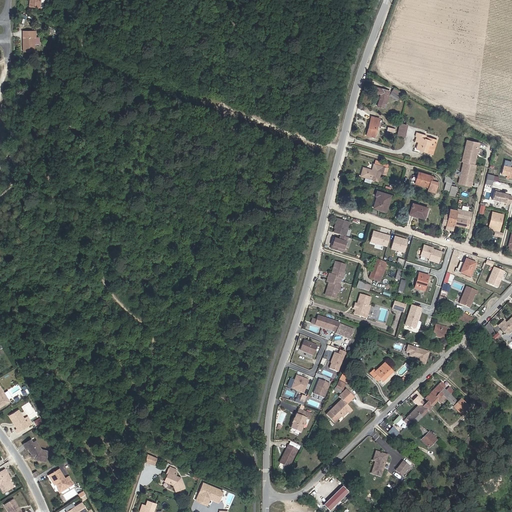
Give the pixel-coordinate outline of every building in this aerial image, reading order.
[(40,0),(29,0),(28,12),(39,13),(40,0)] [(35,36),(22,35),(21,56),(31,56),(32,50),(35,50),(36,42),(34,41),(35,36)] [(385,102),(387,93),(387,89),(374,86),(373,91),(379,93),(376,105),(382,106),(383,102),(385,102)] [(396,89),(392,86),(387,94),(395,99),(400,91),(396,89)] [(370,116),(366,135),(375,137),(379,118),(370,116)] [(402,124),(400,132),(406,133),(405,134),(407,135),(409,125),(402,124)] [(434,142),(435,139),(426,136),(427,134),(418,130),(416,135),(419,137),(417,141),(419,142),(417,149),(421,151),(434,155),(435,149),(436,148),(429,146),(430,143),(430,141),(434,142)] [(438,141),(435,139),(434,142),(430,141),(430,143),(429,146),(436,148),(438,141)] [(479,143),(468,140),(463,161),(465,162),(460,183),(471,186),(474,173),(475,173),(477,165),(475,164),(477,156),(476,155),(479,143)] [(374,170),(365,168),(362,177),(380,181),(382,173),(387,174),(389,168),(375,164),(374,170)] [(511,178),(511,168),(503,166),(501,174),(508,176),(508,178),(511,178)] [(435,178),(419,172),(417,177),(413,175),(411,183),(415,185),(416,184),(429,188),(428,190),(435,192),(438,183),(438,182),(435,178)] [(452,185),(454,177),(449,176),(446,175),(445,184),(446,184),(452,185)] [(492,177),(486,175),(484,185),(490,186),(492,177)] [(391,196),(377,192),(376,197),(378,197),(375,209),(386,213),(391,196)] [(509,197),(494,193),(492,202),(505,205),(506,202),(508,202),(509,197)] [(411,217),(425,221),(428,213),(428,211),(414,206),(411,214),(411,217)] [(458,211),(451,209),(447,225),(454,226),(455,224),(466,227),(469,216),(458,213),(458,211)] [(498,235),(502,217),(491,214),(487,231),(492,232),(495,233),(494,234),(498,235)] [(337,227),(335,233),(342,236),(347,238),(352,223),(339,219),(337,227)] [(388,249),(391,237),(374,232),(371,244),(388,249)] [(341,240),(336,238),(332,250),(343,254),(349,238),(347,238),(342,236),(341,240)] [(408,241),(395,237),(392,250),(405,253),(408,241)] [(439,264),(443,253),(434,250),(434,249),(424,246),(421,257),(431,260),(430,262),(439,264)] [(405,261),(399,259),(397,265),(404,267),(405,261)] [(477,263),(466,260),(463,273),(462,275),(470,277),(472,278),(477,263)] [(387,264),(379,262),(375,275),(374,275),(372,280),(382,283),(384,278),(382,278),(387,264)] [(339,278),(342,279),(343,279),(345,274),(344,273),(346,267),(336,264),(334,271),(335,272),(333,276),(332,276),(330,275),(329,279),(338,282),(339,278)] [(494,269),(487,285),(496,289),(503,273),(494,269)] [(418,273),(412,289),(422,293),(428,277),(418,273)] [(337,286),(338,282),(329,279),(327,283),(330,284),(331,285),(330,288),(328,288),(327,293),(337,296),(338,292),(339,293),(340,287),(337,286)] [(399,290),(404,291),(407,281),(402,279),(399,290)] [(478,293),(466,288),(459,306),(469,310),(474,296),(476,297),(478,293)] [(368,307),(370,299),(362,297),(360,304),(368,307)] [(408,306),(395,302),(393,309),(406,312),(408,306)] [(367,307),(368,307),(360,304),(359,307),(359,310),(357,311),(356,315),(364,318),(367,307)] [(423,309),(413,305),(406,325),(416,329),(423,309)] [(469,316),(463,313),(460,320),(469,323),(471,317),(472,317),(469,316)] [(511,316),(507,321),(507,322),(506,323),(505,322),(503,320),(497,325),(504,332),(509,332),(511,329),(511,316)] [(341,325),(319,318),(316,327),(334,332),(334,330),(338,331),(341,325)] [(338,333),(337,334),(352,340),(356,331),(341,325),(338,331),(338,333)] [(450,328),(437,325),(434,336),(446,340),(450,328)] [(495,339),(501,334),(498,331),(492,336),(495,339)] [(305,342),(302,352),(315,357),(319,347),(305,342)] [(409,357),(427,363),(431,350),(409,344),(406,351),(410,353),(409,357)] [(347,353),(342,351),(340,355),(336,354),(333,362),(334,363),(331,370),(340,373),(347,353)] [(372,371),(377,377),(382,373),(385,376),(387,379),(398,369),(389,360),(378,370),(377,367),(372,371)] [(353,376),(346,373),(342,379),(349,383),(353,376)] [(311,382),(298,377),(294,390),(306,394),(311,382)] [(321,380),(315,395),(326,399),(332,384),(321,380)] [(346,385),(340,382),(337,388),(343,391),(346,385)] [(432,402),(429,405),(431,406),(444,393),(446,395),(450,398),(453,394),(442,384),(429,399),(432,402)] [(0,409),(2,412),(13,405),(2,387),(0,388),(0,409)] [(331,412),(339,420),(343,416),(344,417),(350,412),(349,410),(352,408),(348,404),(346,402),(354,395),(349,389),(341,396),(344,399),(331,412)] [(428,409),(432,412),(446,395),(444,393),(431,406),(429,405),(427,407),(428,409)] [(457,398),(453,394),(450,398),(457,405),(456,407),(465,414),(472,407),(460,396),(457,398)] [(346,402),(348,404),(356,396),(354,395),(346,402)] [(429,405),(426,402),(410,421),(414,424),(428,409),(427,407),(429,405)] [(354,410),(352,408),(349,410),(350,412),(344,417),(345,419),(354,410)] [(432,412),(428,409),(414,424),(426,436),(425,438),(435,447),(442,440),(434,432),(432,433),(421,423),(432,412)] [(20,436),(31,430),(26,422),(21,413),(12,419),(20,431),(18,432),(20,436)] [(395,437),(400,432),(394,426),(389,431),(395,437)] [(308,433),(301,428),(297,436),(302,440),(305,435),(306,436),(308,433)] [(38,460),(37,461),(38,462),(48,465),(50,455),(44,453),(42,450),(37,449),(35,447),(33,443),(26,448),(29,452),(30,452),(34,458),(35,457),(38,460)] [(299,450),(288,444),(278,463),(289,468),(299,450)] [(409,447),(404,452),(411,458),(415,453),(409,447)] [(378,460),(379,460),(381,461),(381,462),(379,462),(377,472),(386,474),(392,453),(380,450),(378,460)] [(402,468),(400,471),(404,474),(411,465),(405,461),(401,466),(402,468)] [(169,484),(170,485),(172,492),(180,489),(177,478),(173,476),(174,473),(165,469),(164,472),(165,473),(161,481),(167,484),(167,483),(169,484)] [(58,485),(60,489),(66,490),(71,487),(72,488),(76,485),(71,477),(67,480),(61,471),(51,477),(56,484),(57,483),(58,485)] [(9,478),(10,476),(8,473),(0,477),(0,484),(3,489),(7,495),(16,489),(12,483),(9,478)] [(332,511),(351,492),(345,485),(325,505),(332,511)] [(210,501),(213,502),(222,505),(225,494),(206,487),(200,505),(207,508),(210,501)] [(144,504),(140,503),(138,509),(142,510),(142,511),(152,511),(151,510),(154,502),(146,499),(144,504)] [(23,511),(16,502),(7,507),(10,511),(23,511)] [(70,511),(88,511),(89,511),(84,503),(75,509),(70,511)]
